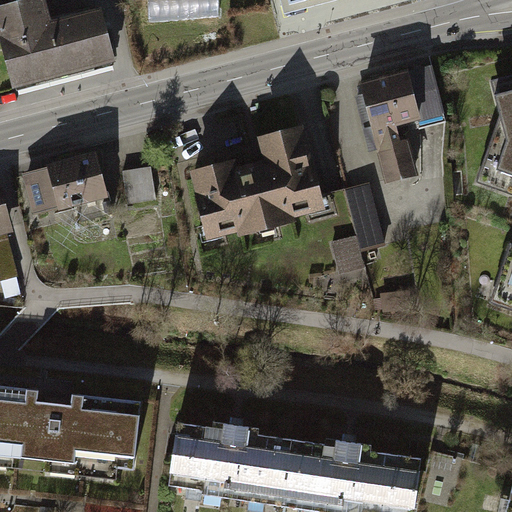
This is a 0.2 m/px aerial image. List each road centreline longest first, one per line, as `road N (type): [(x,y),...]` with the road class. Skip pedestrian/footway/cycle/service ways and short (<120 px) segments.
road 1 (track): [(511,440),(475,427),(0,356)]
road 2 (secondary): [(0,141),(468,18)]
